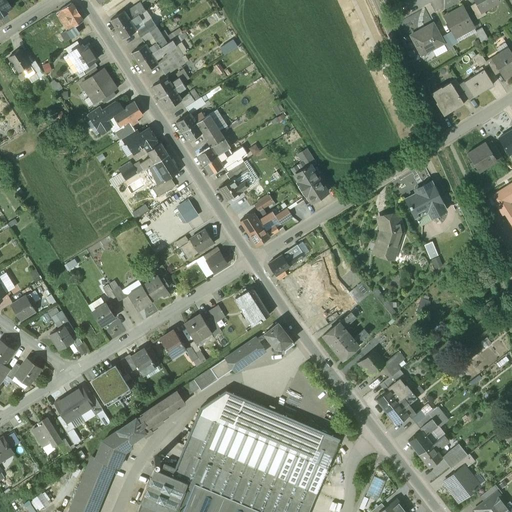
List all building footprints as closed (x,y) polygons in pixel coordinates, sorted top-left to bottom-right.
[(5,0),(0,0),(0,16),(6,13),(5,11),(11,8),(5,0)] [(498,0),(473,0),(475,3),(480,11),(483,9),(499,1),(498,0)] [(140,2),(125,12),(130,20),(132,18),(142,12),(146,10),(140,2)] [(82,21),(71,3),(56,12),(66,29),(70,38),(78,32),(74,26),(82,21)] [(475,3),(470,6),(477,18),(486,14),(483,9),(480,11),(475,3)] [(463,6),(443,17),(449,27),(454,37),(461,33),(468,29),(474,26),(463,6)] [(124,10),(110,19),(116,29),(130,20),(125,12),(125,11),(124,10)] [(136,30),(137,31),(145,26),(143,23),(151,18),(146,10),(142,12),(144,15),(140,17),(142,19),(136,23),(135,22),(133,23),(137,29),(136,30)] [(142,12),(132,18),(135,22),(136,23),(142,19),(140,17),(144,15),(142,12)] [(146,25),(149,31),(156,26),(151,18),(143,23),(145,26),(146,25)] [(130,20),(116,29),(123,38),(136,30),(137,29),(133,23),(130,20)] [(137,31),(141,36),(149,31),(146,25),(145,26),(137,31)] [(434,25),(419,33),(418,31),(410,35),(421,55),(443,43),(440,37),(438,33),(434,25)] [(156,26),(149,31),(152,35),(152,36),(156,43),(157,42),(157,43),(164,38),(156,26)] [(454,37),(449,27),(444,30),(446,34),(450,41),(455,39),(454,37)] [(476,30),(475,30),(475,31),(477,35),(482,42),(488,38),(482,27),(476,30)] [(65,31),(60,35),(64,42),(70,38),(66,29),(65,30),(65,31)] [(468,29),(461,33),(463,37),(471,33),(468,29)] [(149,31),(141,36),(144,41),(152,36),(152,35),(149,31)] [(454,37),(455,39),(456,41),(463,37),(461,33),(454,37)] [(450,41),(446,34),(440,37),(443,43),(445,49),(452,45),(450,41)] [(152,36),(144,41),(145,43),(148,48),(156,43),(152,36)] [(164,38),(157,43),(160,47),(167,43),(164,38)] [(170,41),(167,43),(160,47),(163,52),(163,53),(173,46),(170,41)] [(156,43),(148,48),(152,53),(154,51),(160,47),(157,43),(157,42),(156,43)] [(145,43),(131,52),(138,62),(152,53),(148,48),(145,43)] [(87,45),(82,48),(80,46),(68,54),(79,70),(81,69),(94,61),(97,59),(87,45)] [(173,46),(163,53),(166,58),(167,59),(170,64),(177,60),(183,56),(176,45),(173,46)] [(160,47),(154,51),(156,54),(157,56),(163,52),(160,47)] [(511,53),(508,47),(491,58),(492,60),(499,71),(503,78),(511,72),(511,53)] [(20,50),(9,57),(18,71),(23,68),(28,77),(35,73),(29,64),(20,50)] [(480,52),(473,57),(479,67),(481,66),(482,66),(482,67),(487,63),(480,52)] [(152,53),(138,62),(144,71),(158,62),(154,56),(152,53)] [(167,59),(158,64),(162,69),(170,64),(167,59)] [(170,64),(162,69),(165,75),(172,70),(180,65),(177,60),(170,64)] [(499,71),(492,60),(487,63),(494,75),(499,71)] [(35,61),(29,64),(35,73),(37,78),(43,74),(35,61)] [(94,61),(81,69),(85,74),(97,66),(94,61)] [(482,67),(482,66),(481,66),(479,67),(473,71),(474,74),(464,81),(473,96),(493,84),(482,67)] [(103,69),(82,82),(91,96),(94,94),(98,99),(100,98),(112,90),(114,89),(107,77),(108,76),(103,69)] [(166,76),(168,79),(175,75),(172,70),(165,75),(166,76)] [(175,75),(168,79),(172,84),(174,83),(173,81),(179,77),(182,82),(188,78),(183,70),(175,75)] [(166,76),(153,85),(160,97),(174,88),(172,84),(168,79),(166,76)] [(179,77),(173,81),(174,83),(176,86),(182,82),(179,77)] [(459,84),(455,78),(450,81),(463,103),(469,99),(468,99),(459,84)] [(463,103),(450,81),(441,87),(443,90),(434,95),(432,92),(431,92),(436,101),(435,102),(443,115),(454,108),(463,103)] [(473,96),(464,81),(459,84),(468,99),(473,96)] [(182,82),(176,86),(178,90),(179,91),(185,87),(182,82)] [(174,88),(160,97),(167,108),(181,99),(177,92),(176,91),(174,88)] [(112,90),(100,98),(104,103),(115,96),(112,90)] [(191,96),(182,101),(185,106),(194,101),(191,96)] [(122,109),(112,115),(112,116),(120,127),(129,122),(131,125),(132,125),(137,121),(136,119),(142,115),(134,101),(122,109)] [(194,101),(185,106),(188,111),(192,108),(194,111),(198,107),(194,101)] [(102,112),(92,118),(93,119),(96,124),(100,131),(101,132),(109,127),(110,127),(107,122),(107,119),(112,116),(112,115),(122,109),(122,108),(117,107),(118,103),(116,103),(102,112)] [(99,107),(89,113),(92,118),(102,112),(99,107)] [(197,115),(195,116),(196,117),(194,119),(196,122),(204,117),(201,112),(197,115)] [(190,113),(176,122),(182,131),(196,122),(194,119),(190,113)] [(196,122),(182,131),(188,141),(201,132),(203,135),(214,127),(217,132),(220,130),(209,114),(204,117),(196,122)] [(112,116),(107,119),(107,122),(110,127),(109,127),(110,128),(113,129),(114,131),(120,127),(112,116)] [(93,119),(88,123),(95,134),(100,131),(96,124),(93,119)] [(120,127),(114,131),(120,139),(122,138),(135,130),(132,125),(131,125),(129,122),(120,127)] [(214,127),(203,135),(206,139),(217,132),(214,127)] [(140,134),(127,142),(127,143),(133,152),(144,146),(147,151),(157,144),(154,139),(155,138),(149,128),(140,134)] [(135,130),(122,138),(125,144),(127,143),(127,142),(140,134),(137,129),(135,130)] [(217,132),(206,139),(209,144),(215,140),(216,142),(222,138),(222,139),(224,137),(220,130),(217,132)] [(511,130),(507,134),(507,133),(498,138),(508,154),(511,152),(511,130)] [(222,138),(216,142),(215,140),(209,144),(210,146),(211,145),(217,155),(229,148),(228,147),(222,139),(222,138)] [(491,140),(486,143),(496,160),(501,157),(491,140)] [(157,144),(147,151),(152,159),(154,162),(168,154),(160,142),(157,144)] [(486,143),(485,142),(475,148),(476,149),(469,154),(468,153),(467,153),(479,171),(496,160),(486,143)] [(210,146),(197,155),(203,164),(217,155),(211,145),(210,146)] [(217,155),(203,164),(210,174),(222,166),(223,168),(224,167),(224,168),(236,160),(244,154),(240,148),(232,153),(229,148),(217,155)] [(317,163),(307,148),(302,152),(306,159),(307,159),(312,166),(317,163)] [(302,152),(297,154),(302,162),(306,159),(302,152)] [(168,154),(154,162),(156,166),(162,174),(175,166),(168,154)] [(148,158),(140,163),(143,169),(149,166),(154,162),(152,159),(150,160),(148,158)] [(312,166),(307,159),(306,159),(302,162),(291,169),(311,202),(328,192),(312,166)] [(236,160),(224,168),(227,172),(239,164),(236,160)] [(227,172),(225,173),(230,180),(233,178),(248,168),(244,161),(239,164),(227,172)] [(130,162),(119,169),(121,173),(133,166),(130,162)] [(140,163),(136,166),(136,167),(134,168),(137,172),(137,173),(143,169),(140,163)] [(133,166),(121,173),(125,180),(137,172),(134,168),(133,166)] [(170,177),(179,172),(175,166),(162,174),(165,180),(170,177)] [(248,168),(233,178),(237,185),(245,180),(248,185),(254,182),(255,179),(248,168)] [(121,173),(110,181),(114,187),(125,180),(121,173)] [(158,196),(175,186),(170,177),(165,180),(153,188),(158,196)] [(230,180),(218,188),(226,200),(234,195),(236,193),(248,185),(245,180),(237,185),(233,178),(230,180)] [(424,189),(417,193),(406,198),(409,205),(408,206),(410,209),(411,209),(420,227),(434,220),(432,217),(446,210),(431,181),(422,186),(424,189)] [(511,183),(492,196),(502,213),(505,212),(511,223),(511,208),(508,202),(511,200),(511,183)] [(269,196),(254,205),(259,212),(274,202),(269,196)] [(196,214),(188,200),(177,207),(186,221),(196,214)] [(131,213),(134,220),(149,211),(145,204),(131,213)] [(277,207),(272,211),(275,215),(280,212),(277,207)] [(275,215),(275,216),(281,225),(293,217),(287,208),(280,212),(275,215)] [(272,211),(258,219),(261,224),(275,216),(275,215),(272,211)] [(258,219),(253,212),(240,220),(248,233),(261,224),(258,219)] [(394,214),(382,216),(385,230),(380,231),(377,242),(381,243),(377,254),(392,259),(401,233),(399,222),(396,223),(394,214)] [(266,231),(261,224),(248,233),(256,245),(269,236),(266,231)] [(275,225),(266,231),(269,236),(279,231),(275,225)] [(204,229),(189,239),(197,252),(212,242),(204,229)] [(184,236),(175,241),(179,247),(182,245),(188,242),(187,240),(184,236)] [(197,252),(189,239),(187,240),(188,242),(182,245),(189,257),(197,252)] [(438,256),(430,243),(423,247),(431,260),(438,256)] [(301,251),(297,244),(282,254),(286,261),(301,251)] [(206,260),(214,255),(210,250),(198,257),(202,263),(206,260)] [(301,251),(286,261),(289,266),(304,256),(301,251)] [(214,255),(206,260),(213,272),(227,264),(219,252),(214,255)] [(282,254),(268,263),(276,275),(289,266),(286,261),(282,254)] [(6,272),(0,275),(0,282),(6,292),(15,286),(6,272)] [(165,289),(159,279),(159,278),(157,275),(151,274),(150,283),(147,282),(142,285),(152,301),(158,297),(157,296),(161,293),(163,296),(168,293),(166,289),(165,289)] [(171,285),(164,275),(159,278),(159,279),(165,289),(166,289),(171,285)] [(363,281),(349,293),(352,296),(357,303),(372,291),(363,281)] [(112,290),(108,284),(103,287),(111,299),(116,296),(112,290)] [(152,301),(142,285),(128,294),(138,310),(152,301)] [(125,296),(119,286),(112,290),(116,296),(118,300),(125,296)] [(252,289),(248,291),(247,290),(235,298),(244,312),(246,311),(255,324),(269,315),(252,289)] [(348,291),(335,302),(339,306),(352,296),(349,293),(348,291)] [(26,295),(11,304),(20,320),(35,311),(31,304),(35,301),(30,293),(26,296),(26,295)] [(352,296),(339,306),(345,313),(357,303),(352,296)] [(416,309),(423,313),(430,301),(422,297),(416,309)] [(89,307),(92,311),(102,305),(99,301),(89,307)] [(115,317),(106,303),(102,305),(92,311),(101,326),(115,317)] [(152,304),(141,312),(146,318),(157,311),(152,304)] [(217,305),(214,307),(221,319),(224,317),(217,305)] [(66,319),(57,306),(48,312),(57,325),(66,319)] [(209,310),(212,316),(216,322),(221,319),(214,307),(209,310)] [(356,308),(339,322),(344,328),(360,314),(356,308)] [(200,313),(184,323),(194,340),(195,341),(210,332),(211,332),(205,321),(204,321),(200,313)] [(212,316),(205,321),(211,332),(210,332),(213,336),(221,330),(216,322),(212,316)] [(338,321),(323,334),(333,346),(348,333),(344,328),(339,322),(338,321)] [(277,322),(264,333),(275,347),(274,350),(285,352),(285,349),(293,343),(277,322)] [(63,326),(49,334),(54,341),(53,341),(59,350),(73,341),(68,333),(63,326)] [(365,328),(353,338),(357,344),(370,333),(365,328)] [(74,330),(68,333),(73,341),(76,346),(82,342),(74,330)] [(175,332),(169,335),(168,333),(159,338),(170,354),(177,349),(179,352),(185,348),(175,332)] [(210,332),(195,341),(197,345),(197,344),(199,346),(214,337),(213,336),(210,332)] [(275,347),(264,333),(262,334),(274,350),(275,347)] [(348,333),(333,346),(343,358),(358,345),(357,344),(353,338),(348,333)] [(255,337),(225,357),(233,368),(235,371),(265,351),(255,337)] [(14,350),(0,339),(0,363),(3,366),(3,365),(14,350)] [(195,341),(194,340),(189,343),(192,347),(195,353),(200,350),(197,345),(195,341)] [(285,349),(285,352),(295,345),(293,343),(285,349)] [(192,347),(186,350),(192,361),(198,358),(195,353),(192,347)] [(146,350),(140,353),(139,351),(130,356),(137,367),(142,375),(143,374),(141,371),(148,367),(149,370),(156,366),(146,350)] [(200,350),(195,353),(198,358),(201,362),(206,360),(203,356),(200,350)] [(374,350),(361,360),(366,366),(364,367),(370,374),(380,366),(384,363),(374,350)] [(130,356),(129,354),(120,361),(127,373),(137,367),(130,356)] [(394,355),(387,360),(390,365),(397,360),(394,355)] [(225,357),(210,368),(217,379),(233,368),(225,357)] [(40,369),(26,359),(21,367),(15,374),(15,375),(29,384),(40,369)] [(380,366),(389,376),(396,371),(390,365),(387,360),(384,363),(380,366)] [(10,370),(6,376),(12,380),(15,375),(15,374),(21,367),(15,363),(10,370)] [(0,369),(0,383),(0,384),(6,376),(10,370),(3,365),(0,369)] [(170,376),(162,365),(157,368),(164,379),(170,376)] [(115,366),(106,372),(104,370),(99,373),(100,375),(91,381),(107,405),(113,401),(116,405),(126,399),(124,395),(130,391),(115,366)] [(210,368),(193,379),(198,386),(201,390),(217,379),(210,368)] [(389,376),(383,381),(387,386),(403,373),(399,368),(396,371),(389,376)] [(403,373),(387,386),(389,388),(399,401),(412,391),(406,383),(404,384),(399,377),(404,374),(403,373)] [(193,379),(182,387),(187,394),(198,386),(193,379)] [(419,385),(412,391),(416,397),(424,391),(419,385)] [(187,394),(190,399),(201,390),(198,386),(187,394)] [(88,397),(81,387),(68,395),(80,414),(90,408),(94,406),(88,397)] [(182,387),(177,390),(182,398),(187,394),(182,387)] [(389,388),(376,398),(386,411),(399,401),(389,388)] [(177,390),(113,433),(125,451),(133,446),(130,442),(142,433),(145,437),(152,432),(151,430),(164,421),(162,418),(185,402),(182,398),(177,390)] [(267,407),(225,390),(200,407),(197,413),(220,422),(209,447),(316,492),(339,438),(272,410),(275,402),(270,400),(267,407)] [(412,391),(399,401),(401,404),(406,401),(408,403),(416,397),(412,391)] [(103,410),(93,394),(88,397),(94,406),(90,408),(95,415),(98,413),(103,410)] [(190,399),(187,394),(182,398),(185,402),(190,399)] [(80,414),(68,395),(55,403),(62,414),(67,422),(70,420),(80,414)] [(399,401),(386,411),(396,424),(408,414),(409,414),(401,404),(399,401)] [(408,403),(406,401),(401,404),(409,414),(408,414),(410,417),(416,412),(408,403)] [(436,407),(428,413),(432,418),(432,419),(441,412),(436,407)] [(111,422),(103,410),(98,413),(106,426),(111,422)] [(416,412),(410,417),(415,423),(425,416),(420,410),(416,412)] [(441,412),(432,419),(438,426),(446,419),(441,412)] [(220,422),(197,413),(175,467),(163,462),(159,471),(193,485),(194,483),(209,447),(220,422)] [(425,416),(415,423),(419,428),(432,418),(428,413),(425,416)] [(70,420),(67,422),(62,414),(57,417),(67,433),(72,429),(75,427),(70,420)] [(60,439),(46,418),(38,422),(40,425),(32,430),(43,446),(50,441),(53,445),(56,443),(61,441),(60,439)] [(432,418),(419,428),(421,430),(425,435),(438,426),(432,419),(432,418)] [(80,442),(72,429),(67,433),(75,445),(80,442)] [(421,430),(408,440),(419,454),(432,444),(425,435),(421,430)] [(113,433),(102,440),(102,441),(100,449),(114,468),(115,465),(119,466),(122,457),(123,456),(125,451),(113,433)] [(444,435),(432,444),(435,448),(439,444),(441,446),(448,440),(444,435)] [(3,437),(0,438),(0,459),(3,458),(6,458),(9,456),(10,453),(7,448),(8,447),(7,447),(8,446),(3,437)] [(63,437),(60,439),(61,441),(56,443),(63,454),(71,449),(63,437)] [(102,441),(95,456),(92,455),(68,511),(96,511),(114,468),(100,449),(102,441)] [(435,448),(432,444),(419,454),(429,467),(442,457),(436,449),(435,448)] [(454,450),(461,459),(467,455),(460,446),(454,450)] [(307,511),(316,492),(209,447),(194,483),(263,511),(307,511)] [(81,450),(76,453),(80,459),(85,455),(81,450)] [(461,459),(452,466),(456,471),(464,465),(466,468),(475,461),(469,453),(467,455),(461,459)] [(160,461),(161,460),(160,458),(159,457),(158,456),(156,455),(155,456),(153,457),(152,458),(152,460),(152,461),(153,463),(155,464),(156,464),(158,464),(159,463),(160,461)] [(456,471),(443,481),(458,501),(463,498),(467,498),(471,495),(471,491),(479,485),(466,468),(464,465),(456,471)] [(159,471),(154,469),(140,502),(163,511),(181,511),(193,485),(159,471)] [(377,501),(385,481),(374,476),(366,496),(377,501)] [(263,511),(194,483),(193,485),(181,511),(263,511)] [(495,484),(479,496),(484,502),(493,495),(495,498),(502,493),(495,484)] [(24,503),(29,511),(36,511),(50,503),(41,491),(24,503)] [(484,502),(474,509),(476,511),(506,511),(495,498),(493,495),(484,502)] [(368,498),(364,497),(359,508),(363,510),(368,498)] [(385,507),(379,511),(396,511),(402,507),(396,499),(385,507)] [(163,511),(140,502),(135,511),(163,511)] [(381,503),(371,510),(371,511),(379,511),(385,507),(381,503)]
